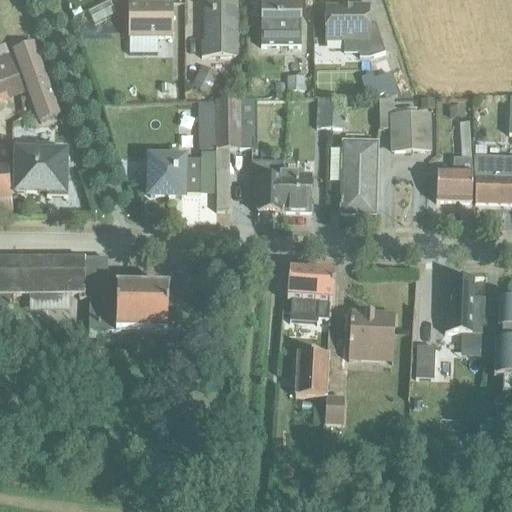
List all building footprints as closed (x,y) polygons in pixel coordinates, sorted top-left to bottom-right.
[(90,0),(73,0),(80,10),(92,3),(90,0)] [(100,38),(107,35),(102,23),(117,16),(110,1),(88,11),(100,38)] [(205,44),(201,44),(201,61),(237,61),(237,1),(205,1),(205,44)] [(287,5),(261,5),(261,50),(300,50),(301,1),(287,1),(287,5)] [(173,7),(128,7),(128,41),(173,42),(173,7)] [(351,10),(325,10),(325,47),(343,47),(343,57),(359,57),(359,61),(368,61),(384,55),(374,26),(369,26),(369,8),(351,8),(351,10)] [(0,104),(2,103),(3,106),(21,99),(30,126),(55,118),(44,85),(42,87),(28,47),(8,54),(5,45),(0,47),(0,104)] [(202,69),(191,89),(208,98),(218,77),(202,69)] [(372,75),(360,79),(368,101),(386,94),(388,101),(398,97),(389,74),(374,80),(372,75)] [(304,80),(286,80),(287,95),(304,95),(304,80)] [(333,104),(332,131),(347,132),(349,103),(333,102),(333,104)] [(493,102),(471,103),(472,142),(494,141),(493,102)] [(317,103),(316,132),(331,133),(332,131),(333,104),(317,103)] [(214,104),(197,104),(198,153),(201,153),(215,152),(214,106),(214,104)] [(255,104),(214,106),(215,152),(216,198),(216,215),(230,215),(229,153),(255,153),(255,104)] [(394,104),(379,104),(380,133),(393,133),(393,156),(429,155),(428,118),(417,118),(416,111),(394,112),(394,104)] [(465,109),(449,110),(449,122),(465,121),(465,109)] [(437,175),(436,206),(471,207),(469,126),(459,127),(461,162),(453,162),(453,175),(437,175)] [(342,185),(341,218),(356,218),(357,209),(375,209),(377,145),(343,144),(343,153),(342,185)] [(17,151),(16,195),(47,195),(47,199),(68,200),(69,152),(17,151)] [(201,163),(200,198),(216,198),(215,152),(201,153),(201,163)] [(331,152),(329,185),(342,185),(343,153),(331,152)] [(150,158),(149,199),(183,200),(183,197),(200,198),(201,163),(187,163),(187,158),(150,158)] [(511,161),(473,160),(475,207),(511,208),(511,161)] [(255,165),(254,199),(258,199),(258,216),(282,217),(284,187),(279,187),(280,178),(283,178),(283,166),(255,165)] [(9,168),(0,169),(0,201),(11,200),(9,168)] [(280,178),(279,187),(284,187),(282,217),(310,217),(311,178),(283,178),(280,178)] [(11,200),(0,201),(0,215),(13,214),(11,200)] [(357,209),(356,218),(375,219),(375,209),(357,209)] [(0,308),(13,309),(13,298),(29,298),(68,298),(79,297),(85,297),(85,261),(85,260),(0,260),(0,308)] [(107,261),(85,261),(85,297),(85,302),(89,302),(89,333),(98,334),(167,336),(167,314),(168,290),(117,289),(113,287),(107,287),(107,261)] [(289,275),(287,303),(290,303),(289,325),(317,327),(318,323),(328,324),(329,306),(332,306),(334,278),(289,275)] [(447,297),(445,336),(483,337),(483,331),(484,303),(473,302),(473,285),(451,284),(450,297),(447,297)] [(68,298),(29,298),(29,313),(68,312),(68,298)] [(484,303),(483,331),(497,331),(498,306),(499,304),(484,303)] [(483,337),(482,363),(494,363),(493,382),(502,383),(502,398),(511,398),(511,306),(498,306),(497,331),(483,331),(483,337)] [(167,314),(167,336),(181,337),(181,315),(167,314)] [(351,316),(348,365),(392,367),(395,319),(351,316)] [(89,333),(88,341),(98,341),(98,334),(89,333)] [(417,350),(416,382),(434,383),(436,351),(417,350)] [(297,356),(294,401),(326,403),(326,401),(329,359),(297,356)] [(326,403),(324,429),(343,431),(344,402),(326,401),(326,403)] [(454,451),(453,466),(477,467),(478,452),(454,451)]
